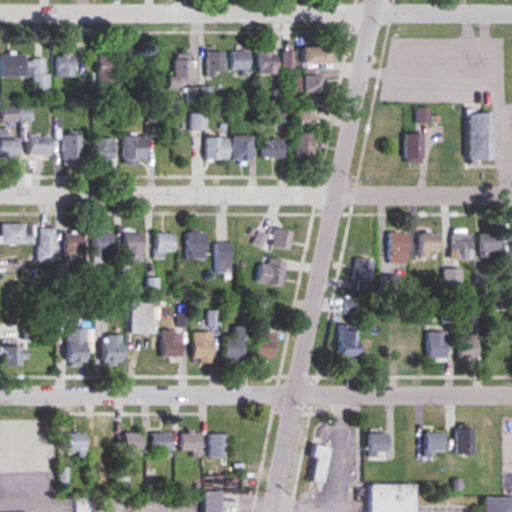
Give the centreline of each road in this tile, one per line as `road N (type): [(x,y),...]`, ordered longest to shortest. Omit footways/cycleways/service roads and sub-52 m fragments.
road 1 (residential): [(375,0),(270,511)]
road 2 (residential): [(511,200),(0,195)]
road 3 (residential): [(511,398),(0,394)]
road 4 (residential): [(511,15),(0,15)]
